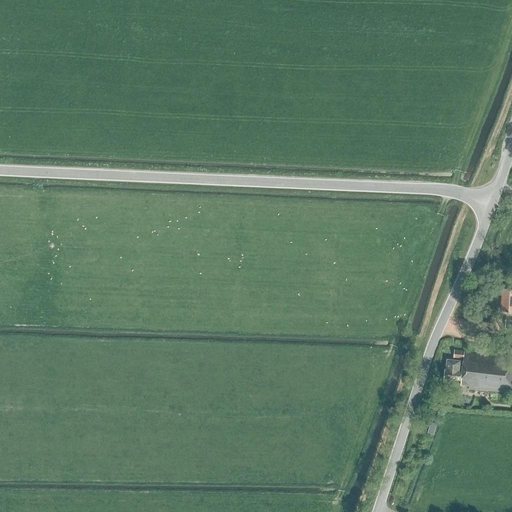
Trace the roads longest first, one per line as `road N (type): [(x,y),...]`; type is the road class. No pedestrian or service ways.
road 1 (tertiary): [(491,204),(453,192),(0,171)]
road 2 (unclassified): [(376,511),(431,343),(491,204)]
